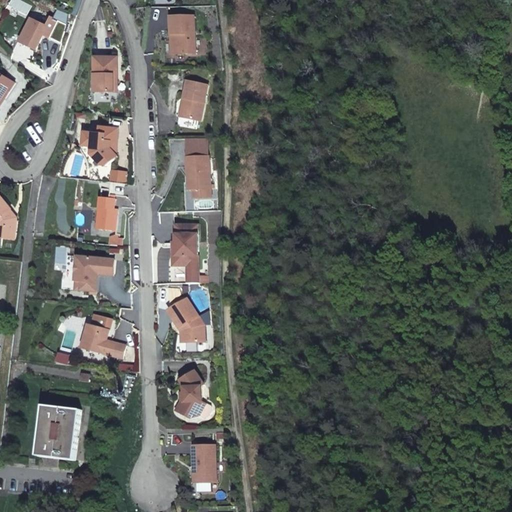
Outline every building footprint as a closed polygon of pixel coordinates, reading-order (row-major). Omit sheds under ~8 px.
[(196,16),(172,16),(173,35),(175,34),(176,54),(197,53),(196,16)] [(48,26),(33,19),(22,43),(37,50),(44,35),(52,38),(54,33),(60,21),(52,18),(48,26)] [(60,21),(54,33),(65,37),(70,26),(60,21)] [(118,58),(97,58),(97,92),(115,92),(115,75),(118,75),(118,58)] [(0,95),(11,102),(21,88),(4,76),(1,80),(0,79),(0,95)] [(188,99),(184,117),(202,121),(210,85),(189,81),(186,99),(188,99)] [(0,111),(3,113),(11,102),(0,95),(0,111)] [(118,155),(115,151),(117,149),(118,143),(119,143),(120,129),(102,128),(101,134),(92,133),(89,136),(88,144),(91,147),(95,147),(94,155),(103,166),(108,166),(119,157),(118,155)] [(188,138),(189,157),(211,155),(210,137),(188,138)] [(211,155),(189,157),(190,174),(194,174),(195,190),(213,189),(211,155)] [(125,196),(126,183),(113,182),(112,195),(125,196)] [(213,189),(195,190),(196,198),(213,197),(213,189)] [(0,233),(5,234),(4,237),(16,238),(19,216),(16,216),(11,210),(13,208),(3,195),(0,196),(0,233)] [(117,199),(102,198),(99,229),(117,231),(119,209),(116,209),(117,199)] [(193,225),(178,225),(179,265),(188,265),(199,265),(199,234),(194,234),(193,225)] [(82,257),(69,255),(67,280),(64,279),(63,288),(82,290),(83,281),(80,281),(82,257)] [(82,290),(98,292),(99,274),(114,276),(116,260),(82,257),(80,281),(83,281),(82,290)] [(200,282),(199,265),(188,265),(188,282),(200,282)] [(189,299),(170,311),(181,329),(185,326),(188,330),(186,331),(186,343),(206,343),(205,325),(189,299)] [(94,324),(90,323),(86,339),(88,340),(86,347),(124,357),(128,344),(108,339),(114,318),(96,314),(94,324)] [(196,370),(181,379),(186,386),(186,391),(187,401),(181,411),(193,417),(201,415),(207,402),(204,401),(203,385),(205,384),(196,370)] [(83,380),(91,381),(91,373),(84,373),(83,380)] [(186,391),(183,391),(183,401),(178,409),(181,411),(187,401),(186,391)] [(78,458),(84,408),(47,404),(42,455),(78,458)] [(214,446),(194,447),(195,469),(197,468),(198,482),(216,482),(214,446)]
